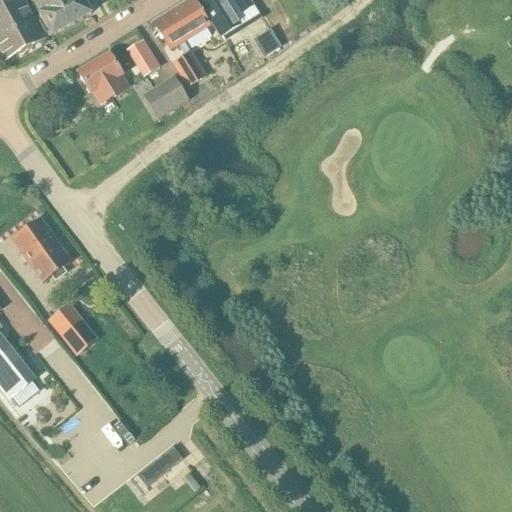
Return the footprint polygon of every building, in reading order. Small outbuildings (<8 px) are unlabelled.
[(22,0),(0,0),(0,49),(6,61),(45,40),(22,0)] [(91,14),(83,0),(31,0),(52,36),(91,14)] [(210,29),(202,16),(202,15),(192,0),(154,24),(164,39),(173,53),(210,29)] [(239,25),(225,3),(223,0),(197,0),(214,26),(220,37),(239,25)] [(231,0),(242,16),(253,9),(247,0),(231,0)] [(271,30),(253,41),(264,59),(282,48),(271,30)] [(143,41),(126,51),(143,80),(161,69),(143,41)] [(109,54),(78,73),(91,95),(92,95),(99,107),(129,88),(109,54)] [(208,80),(192,54),(171,66),(188,93),(208,80)] [(157,120),(188,101),(174,78),(143,98),(157,120)] [(42,284),(71,264),(40,221),(12,241),(42,284)] [(67,308),(51,321),(79,355),(95,342),(67,308)] [(0,391),(7,401),(22,389),(33,381),(24,369),(0,338),(0,391)] [(38,414),(26,424),(54,460),(67,450),(38,414)] [(182,462),(173,450),(138,478),(147,489),(182,462)]
